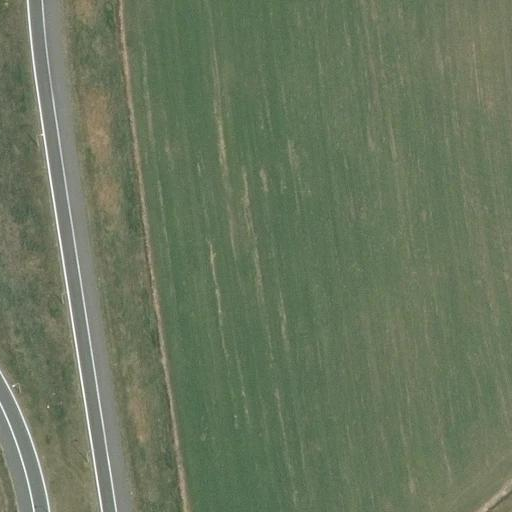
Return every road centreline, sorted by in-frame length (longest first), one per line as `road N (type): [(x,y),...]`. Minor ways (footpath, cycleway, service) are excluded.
road 1 (motorway): [(109,511),(34,0)]
road 2 (motorway): [(0,390),(41,511)]
